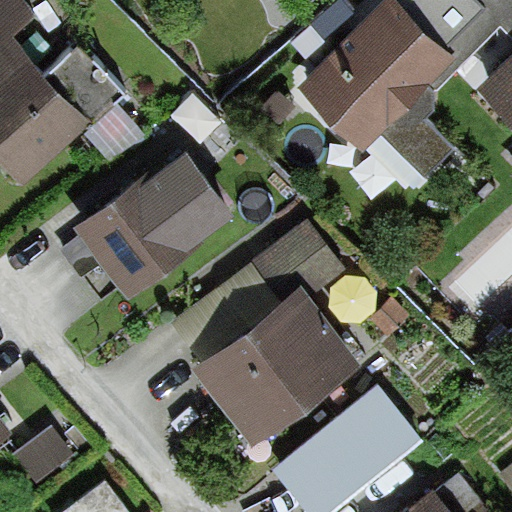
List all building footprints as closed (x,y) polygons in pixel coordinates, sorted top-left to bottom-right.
[(0,0),(0,146),(26,176),(126,88),(81,37),(49,66),(13,26),(34,7),(27,0),(0,0)] [(412,0),(380,0),(302,80),(368,142),(382,126),(425,167),(451,139),(425,114),(439,100),(438,83),(501,19),(511,29),(511,0),(483,0),(484,1),(449,36),(412,0)] [(511,41),(478,74),(511,109),(511,41)] [(187,128),(75,212),(85,225),(61,243),(83,272),(106,255),(131,289),(244,204),(187,128)] [(301,272),(312,287),(346,263),(308,212),(253,253),(279,289),(301,272)] [(279,289),(195,353),(254,430),(360,350),(312,287),(301,272),(279,289)] [(379,377),(276,460),(318,511),(320,511),(422,430),(379,377)] [(0,406),(0,427),(10,420),(0,406)] [(52,417),(13,446),(37,478),(76,449),(52,417)] [(135,511),(105,472),(51,511),(135,511)] [(468,511),(438,475),(392,511),(468,511)]
